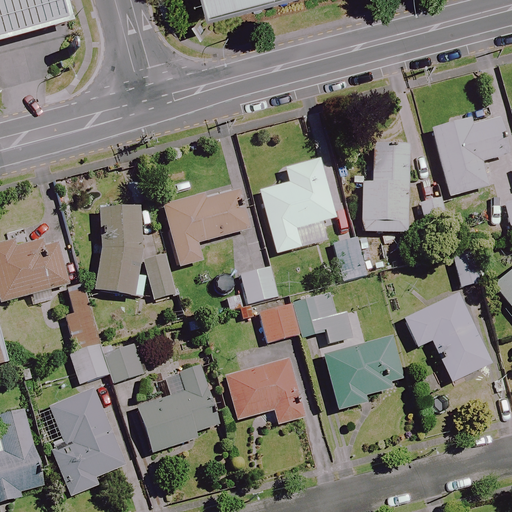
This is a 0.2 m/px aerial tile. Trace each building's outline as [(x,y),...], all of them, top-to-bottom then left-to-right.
[(0,0),(0,39),(71,19),(65,0),(0,0)] [(499,159),(489,124),(466,131),(464,124),(454,127),(426,134),(444,201),(483,190),(476,166),(499,159)] [(402,237),(403,149),(369,149),(368,186),(357,186),(356,236),(402,237)] [(330,222),(315,163),(280,172),(284,187),(254,195),(271,259),(322,245),(316,225),(330,222)] [(240,235),(230,197),(203,204),(202,199),(158,210),(173,272),(197,266),(192,247),(240,235)] [(441,223),(435,201),(429,202),(414,207),(420,229),(441,223)] [(511,241),(511,203),(498,208),(508,242),(511,241)] [(133,278),(136,214),(95,212),(91,297),(140,299),(141,279),(133,278)] [(362,279),(353,241),(347,243),(329,247),(338,285),(362,279)] [(49,242),(9,253),(7,245),(0,246),(0,306),(62,290),(49,242)] [(470,273),(465,252),(446,257),(455,292),(471,288),(487,283),(483,269),(470,273)] [(174,296),(164,257),(157,259),(142,263),(153,302),(174,296)] [(511,268),(486,291),(502,309),(511,321),(511,268)] [(272,301),(265,272),(260,273),(235,279),(243,308),(272,301)] [(70,357),(93,349),(75,295),(74,296),(60,300),(66,319),(58,322),(70,357)] [(331,320),(324,297),(289,307),(299,342),(308,340),(320,336),(316,325),(331,320)] [(484,369),(452,298),(398,323),(411,352),(426,345),(446,386),(484,369)] [(294,339),(285,309),(253,317),(262,347),(288,340),(294,339)] [(397,383),(386,341),(317,360),(332,414),(362,406),(360,400),(365,398),(386,393),(385,386),(397,383)] [(96,359),(103,379),(106,388),(118,384),(139,377),(130,348),(96,359)] [(93,349),(70,357),(65,358),(75,388),(99,380),(103,379),(96,359),(93,349)] [(297,422),(282,364),(220,380),(231,424),(263,416),(268,415),(272,429),(297,422)] [(211,430),(195,372),(161,382),(166,401),(132,410),(146,457),(193,443),(191,436),(211,430)] [(118,470),(87,394),(44,411),(60,452),(47,457),(65,501),(93,489),(90,481),(118,470)] [(0,505),(4,505),(20,501),(18,496),(38,491),(31,463),(18,415),(0,419),(0,505)]
